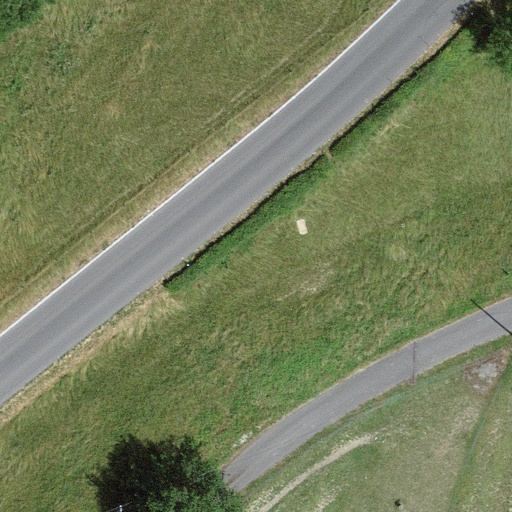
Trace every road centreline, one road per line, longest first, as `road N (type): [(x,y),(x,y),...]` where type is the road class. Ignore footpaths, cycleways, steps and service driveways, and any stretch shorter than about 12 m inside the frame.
road 1 (tertiary): [(457,0),(431,29),(0,368)]
road 2 (unclassified): [(177,511),(299,407),(458,314),(511,298)]
